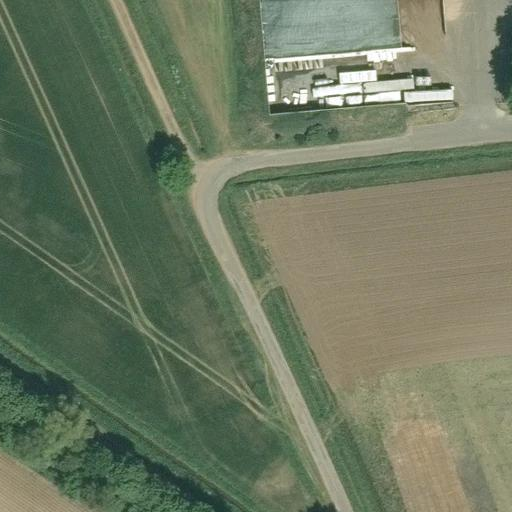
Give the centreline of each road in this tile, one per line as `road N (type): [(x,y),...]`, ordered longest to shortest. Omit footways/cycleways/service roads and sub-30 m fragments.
road 1 (unclassified): [(349,511),(210,222),(209,184),(232,165),(511,134)]
road 2 (track): [(241,511),(0,346)]
road 3 (track): [(115,0),(189,165),(209,184)]
